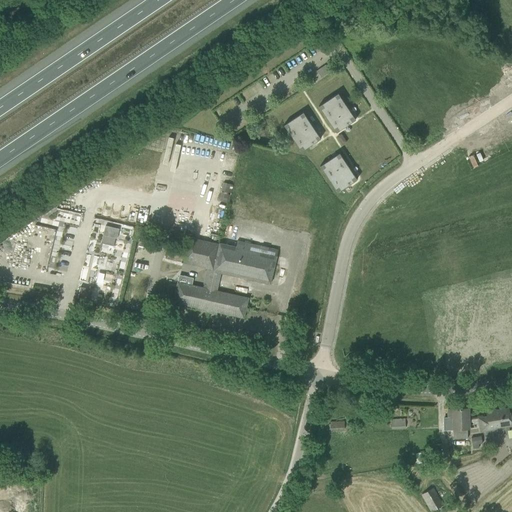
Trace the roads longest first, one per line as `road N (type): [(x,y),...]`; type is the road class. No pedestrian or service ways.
road 1 (unclassified): [(313,379),(0,303)]
road 2 (motorway): [(0,159),(234,0)]
road 3 (residential): [(413,166),(344,56),(330,51),(231,117)]
road 4 (residential): [(313,379),(350,231),(387,181),(413,166)]
road 5 (unclassified): [(313,379),(390,390),(511,379)]
road 6 (motorway): [(159,0),(0,108)]
road 7 (unclassified): [(272,511),(299,450),(313,379)]
